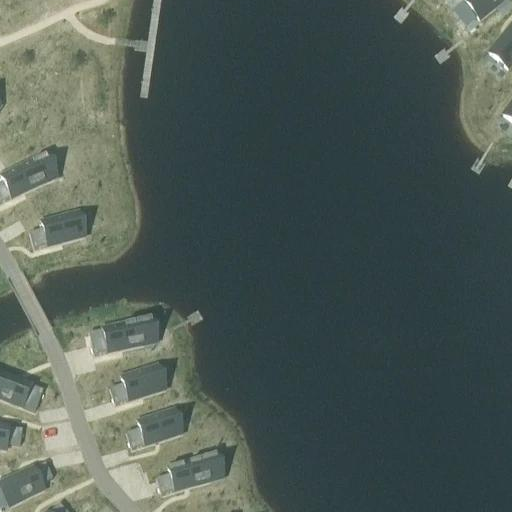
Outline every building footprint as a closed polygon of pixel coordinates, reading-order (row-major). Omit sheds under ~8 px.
[(467,0),(463,4),(476,21),(478,23),(506,0),(467,0)] [(476,21),(463,4),(451,14),(464,31),(476,21)] [(511,26),(505,35),(488,56),(506,71),(511,64),(511,26)] [(511,103),(502,118),(511,125),(511,103)] [(0,180),(2,186),(0,187),(0,206),(10,202),(21,197),(44,186),(53,182),(54,181),(54,180),(45,160),(44,159),(43,160),(34,164),(0,179),(0,180)] [(42,233),(29,236),(33,253),(46,249),(46,250),(58,247),(84,240),(77,216),(40,226),(42,233)] [(101,333),(88,335),(89,340),(90,342),(93,358),(106,355),(106,356),(117,354),(119,353),(121,353),(144,348),(154,346),(155,346),(155,345),(151,323),(150,322),(149,322),(139,324),(101,332),(101,333)] [(122,387),(109,391),(114,408),(127,404),(137,401),(139,401),(141,400),(164,393),(157,369),(120,381),(122,387)] [(0,376),(0,402),(21,411),(21,410),(34,415),(42,393),(30,388),(21,385),(19,384),(17,383),(0,376)] [(138,432),(125,436),(130,452),(143,448),(144,449),(154,446),(156,445),(158,444),(180,437),(173,414),(136,425),(138,432)] [(0,452),(4,453),(5,447),(18,449),(21,432),(7,430),(7,429),(0,428),(0,452)] [(168,477),(155,481),(160,498),(173,494),(173,495),(183,492),(185,491),(187,491),(210,485),(220,482),(221,481),(221,480),(215,459),(215,458),(214,458),(204,461),(167,471),(168,477)] [(0,485),(0,494),(6,507),(7,510),(42,493),(39,487),(51,481),(44,465),(31,471),(23,475),(21,476),(19,477),(0,485)]
